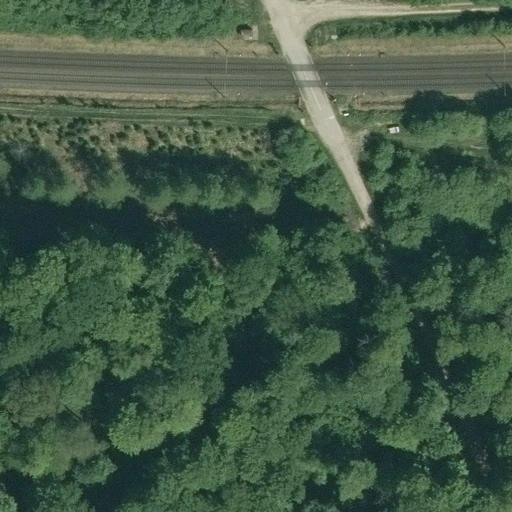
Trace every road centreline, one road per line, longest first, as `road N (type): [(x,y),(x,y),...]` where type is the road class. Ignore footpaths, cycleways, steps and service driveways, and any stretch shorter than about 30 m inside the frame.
road 1 (track): [(273,0),(509,511)]
road 2 (track): [(0,105),(261,120),(321,110)]
